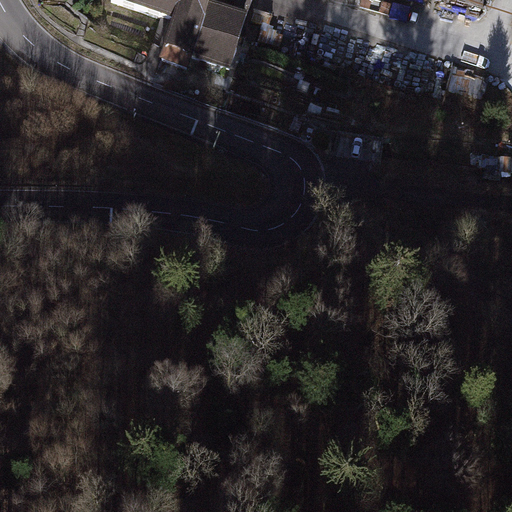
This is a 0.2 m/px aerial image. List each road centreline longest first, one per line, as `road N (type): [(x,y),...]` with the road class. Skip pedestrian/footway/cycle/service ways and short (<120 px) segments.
road 1 (tertiary): [(0,1),(57,61),(280,152),(298,163),(305,186),(293,216),(258,230),(112,207),(0,205)]
road 2 (track): [(305,186),(511,296)]
